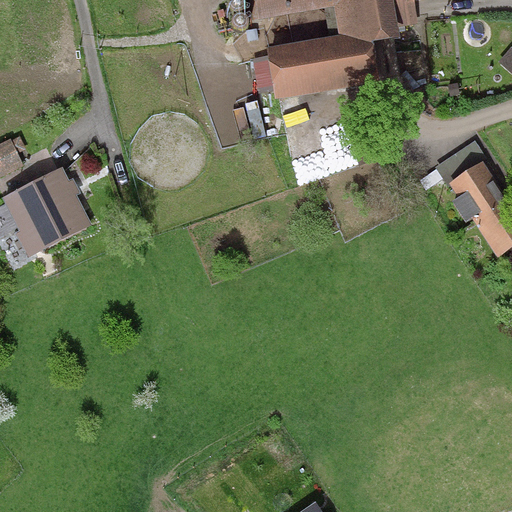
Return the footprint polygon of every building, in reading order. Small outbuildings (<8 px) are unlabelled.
[(345,45),(268,58),(275,98),(398,76),(383,0),(257,0),(261,19),(338,6),(345,45)] [(235,1),(232,1),(229,3),(227,6),(227,9),(227,13),(229,15),(232,17),(235,18),(238,17),(241,15),(243,13),(244,9),(243,6),(241,3),(239,1),(235,1)] [(236,19),(233,21),(231,23),(230,27),(230,30),(232,33),(234,35),(238,36),(241,35),(244,34),(246,31),(247,28),(247,24),(245,21),(242,19),(239,18),(236,19)] [(401,45),(404,67),(416,66),(413,43),(401,45)] [(9,146),(0,150),(0,175),(19,166),(9,146)] [(511,203),(497,181),(490,185),(479,170),(451,189),(490,247),(511,231),(511,218),(506,210),(511,205),(511,203)] [(86,227),(71,197),(60,176),(60,175),(60,174),(3,203),(20,234),(16,236),(28,259),(88,228),(87,227),(86,227)]
